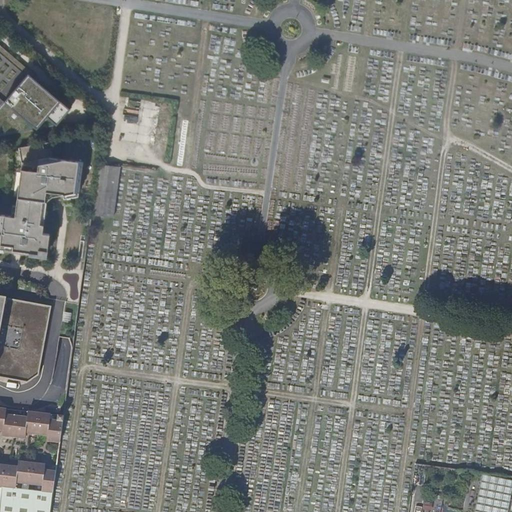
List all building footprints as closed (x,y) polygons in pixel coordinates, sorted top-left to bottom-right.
[(0,107),(0,132),(3,135),(61,114),(77,94),(39,62),(11,95),(0,107)] [(0,107),(11,95),(0,85),(0,107)] [(0,256),(3,257),(2,254),(47,261),(50,240),(43,239),(48,207),(54,202),(63,201),(78,195),(83,164),(53,159),(51,150),(44,151),(43,145),(19,149),(22,165),(14,216),(0,213),(0,256)] [(120,168),(98,164),(91,215),(114,217),(120,168)] [(0,378),(28,383),(38,374),(51,307),(0,297),(0,378)] [(60,446),(63,423),(49,422),(50,415),(28,412),(26,418),(5,416),(6,409),(0,408),(0,432),(2,433),(1,438),(25,441),(26,436),(46,438),(45,444),(60,446)] [(0,467),(56,474),(56,473),(44,471),(45,466),(17,462),(16,467),(0,465),(0,467)] [(53,494),(56,474),(0,467),(0,487),(15,489),(16,485),(42,488),(41,492),(53,494)] [(507,511),(511,492),(511,476),(483,473),(474,511),(507,511)] [(0,511),(50,511),(53,494),(41,492),(15,489),(0,487),(0,511)]
